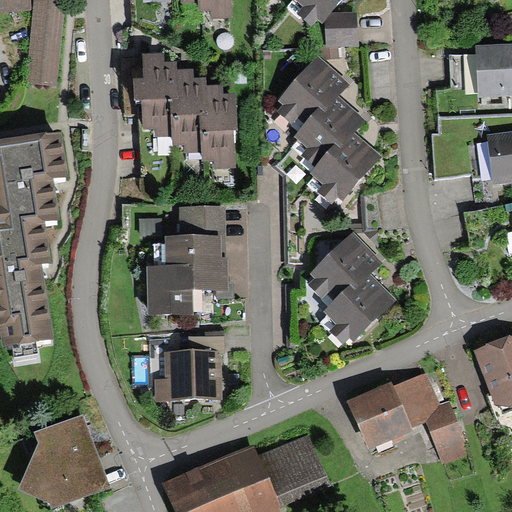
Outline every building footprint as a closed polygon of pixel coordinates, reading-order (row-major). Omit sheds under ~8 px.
[(0,0),(0,11),(32,9),(31,0),(0,0)] [(66,0),(34,0),(25,84),(56,88),(66,0)] [(211,18),(233,17),(232,0),(178,0),(179,0),(184,0),(197,0),(198,10),(210,9),(211,18)] [(296,0),(304,7),(298,13),(311,26),(318,18),(323,23),(343,0),(296,0)] [(359,46),(357,12),(332,13),(326,21),(327,47),(359,46)] [(511,43),(477,45),(480,98),(511,96),(511,102),(511,43)] [(215,170),(237,169),(234,97),(223,97),(222,87),(207,88),(207,80),(193,80),(192,70),(176,71),(176,64),(163,64),(163,56),(142,57),(142,82),(132,82),(132,103),(142,103),(143,129),(157,128),(158,136),(174,135),(174,144),(183,144),(183,152),(202,151),(202,161),(214,161),(215,170)] [(349,84),(320,57),(280,100),(285,104),(278,112),(292,125),(298,119),(305,124),(320,108),(325,113),(339,98),(349,84)] [(320,108),(305,124),(295,136),(308,147),(301,155),(313,165),(321,156),(322,158),(336,143),(341,147),(356,130),(364,121),(339,98),(325,113),(320,108)] [(336,143),(322,158),(309,173),(323,185),(318,190),(333,204),(339,197),(343,201),(384,155),(356,130),(341,147),(336,143)] [(511,182),(511,131),(489,135),(496,185),(511,182)] [(58,138),(0,146),(0,340),(1,346),(51,339),(41,271),(40,265),(49,263),(43,222),(57,220),(52,188),(50,178),(64,176),(58,138)] [(227,208),(182,209),(183,239),(166,239),(167,269),(148,270),(149,317),(193,317),(192,292),(215,291),(215,296),(225,296),(232,295),(232,285),(228,285),(227,208)] [(163,236),(163,220),(141,220),(141,235),(163,236)] [(382,261),(355,233),(310,274),(314,279),(308,284),(321,298),(328,292),(335,300),(353,284),(355,286),(371,272),(382,261)] [(353,284),(335,300),(323,310),(335,323),(328,330),(344,345),(350,339),(353,343),(398,300),(371,272),(355,286),(353,284)] [(496,404),(511,409),(511,408),(511,336),(475,351),(496,404)] [(189,340),(189,354),(168,355),(168,381),(156,381),(157,402),(220,400),(220,388),(220,354),(225,354),(225,339),(189,340)] [(457,398),(444,368),(394,389),(391,383),(349,400),(368,448),(398,436),(427,423),(444,462),(471,451),(450,401),(457,398)] [(37,433),(41,443),(22,490),(55,508),(113,485),(102,456),(86,415),(37,433)] [(253,446),(164,484),(175,511),(278,511),(276,505),(327,483),(307,436),(258,457),(253,446)]
